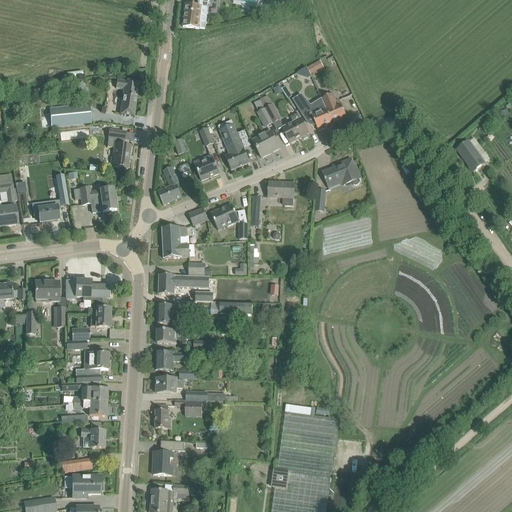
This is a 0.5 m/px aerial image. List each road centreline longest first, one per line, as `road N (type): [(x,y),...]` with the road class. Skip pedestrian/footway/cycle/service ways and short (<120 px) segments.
road 1 (tertiary): [(124,511),(139,290),(124,252)]
road 2 (residential): [(144,222),(368,127)]
road 3 (track): [(511,265),(421,142),(397,125),(368,127)]
road 4 (track): [(380,511),(511,400)]
road 5 (residential): [(144,222),(164,56)]
road 6 (tertiary): [(0,258),(99,245),(124,252)]
